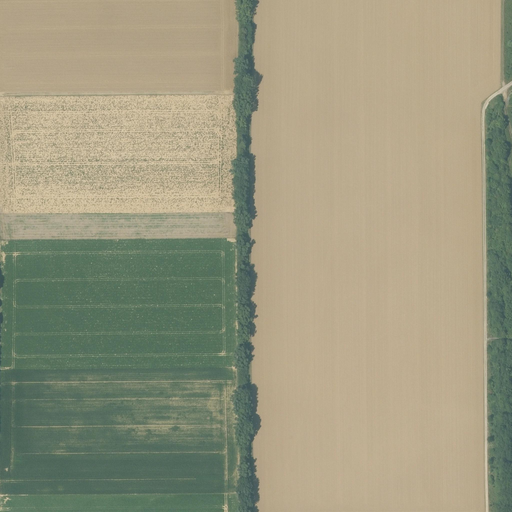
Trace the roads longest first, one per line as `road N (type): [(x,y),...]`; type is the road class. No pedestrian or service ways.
road 1 (track): [(250,511),(250,0)]
road 2 (track): [(486,511),(483,114),(511,84)]
